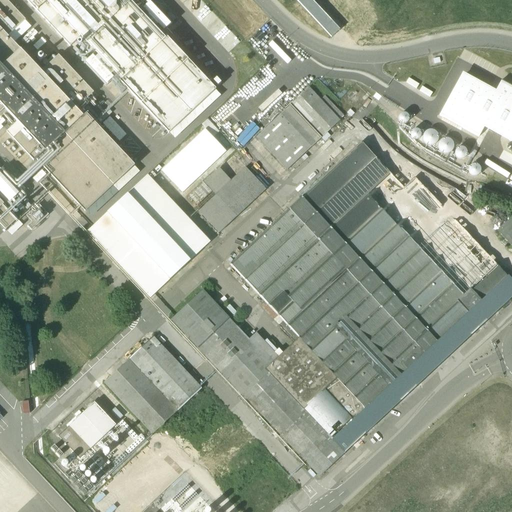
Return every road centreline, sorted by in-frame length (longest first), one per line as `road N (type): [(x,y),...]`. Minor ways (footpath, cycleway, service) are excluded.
road 1 (unclassified): [(261,0),(300,38),(354,58),(472,40),(511,44)]
road 2 (unclassified): [(507,356),(451,388),(317,511)]
